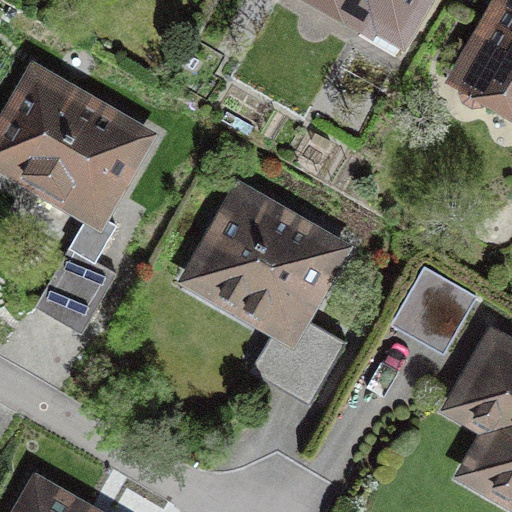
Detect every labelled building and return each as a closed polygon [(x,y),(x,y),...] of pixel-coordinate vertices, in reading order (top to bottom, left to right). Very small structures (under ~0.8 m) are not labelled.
[(293,0),(405,62),(440,0),(293,0)] [(511,0),(500,0),(449,89),(511,125),(511,0)] [(158,144),(32,73),(0,129),(0,182),(103,241),(158,144)] [(356,256),(238,190),(180,292),(297,359),(356,256)] [(475,297),(423,268),(395,318),(446,347),(475,297)] [(511,511),(511,347),(491,336),(442,424),(479,444),(452,492),(488,511),(511,511)] [(79,511),(33,486),(18,511),(79,511)]
